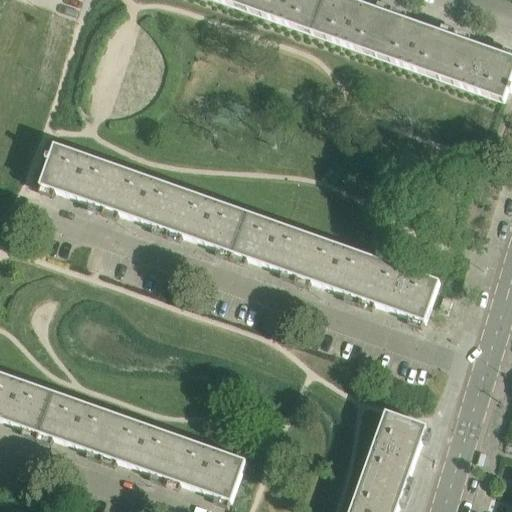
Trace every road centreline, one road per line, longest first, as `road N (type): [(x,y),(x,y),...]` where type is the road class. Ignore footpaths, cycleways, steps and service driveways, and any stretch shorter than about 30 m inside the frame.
road 1 (residential): [(480,381),(26,217)]
road 2 (residential): [(166,511),(0,453)]
road 3 (residential): [(442,511),(480,381)]
